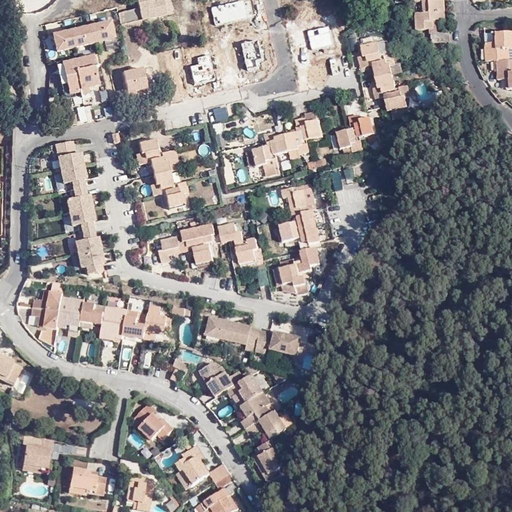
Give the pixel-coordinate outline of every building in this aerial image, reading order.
[(121,26),(169,15),(166,0),(135,0),(138,9),(117,14),(114,0),(81,0),(95,57),(62,64),(69,96),(80,93),(81,99),(83,99),(147,84),(140,58),(128,60),(121,26)] [(433,21),(438,21),(445,21),(444,1),(429,1),(429,13),(423,14),(415,14),(416,30),(429,30),(434,30),(433,21)] [(439,34),(438,21),(433,21),(434,30),(429,30),(429,34),(432,34),(439,34)] [(497,62),(509,61),(509,50),(511,49),(511,32),(496,34),(497,43),(493,43),(485,44),(486,62),(494,62),(497,62)] [(449,34),(439,34),(432,34),(432,43),(449,42),(449,34)] [(381,60),(378,45),(362,49),(364,57),(358,58),(360,68),(369,66),(368,63),(381,60)] [(373,65),(377,80),(379,88),(372,90),(375,100),(384,98),(383,95),(396,91),(392,76),(390,67),(396,66),(393,55),(385,57),(386,61),(373,65)] [(511,60),(509,61),(497,62),(498,72),(498,80),(506,80),(509,80),(510,88),(510,89),(511,89),(511,60)] [(391,112),(407,108),(405,98),(410,97),(407,86),(400,88),(400,92),(387,96),(391,112)] [(215,122),(227,120),(224,107),(212,110),(215,122)] [(321,138),(318,122),(315,112),(306,114),(307,118),(295,121),(297,129),(302,128),(305,142),(321,138)] [(368,137),(372,136),(368,120),(361,122),(359,115),(349,118),(351,127),(354,126),(357,139),(368,137)] [(337,134),(341,150),(343,149),(350,148),(351,153),(352,153),(362,150),(360,143),(356,144),(353,130),(337,134)] [(284,154),(279,138),(276,139),(275,132),(264,135),(267,144),(270,143),(273,156),(284,154)] [(300,133),(287,136),(292,152),(298,150),(299,155),(310,153),(308,145),(304,146),(300,133)] [(292,152),(287,136),(285,136),(279,138),(284,154),(289,152),(292,152)] [(159,157),(155,141),(139,144),(141,154),(135,155),(138,166),(146,164),(146,160),(159,157)] [(269,147),(253,151),(256,166),(266,164),(269,177),(280,175),(276,159),(272,160),(269,147)] [(150,162),(154,177),(156,186),(150,188),(152,198),(161,195),(160,192),(173,189),(170,173),(167,165),(173,163),(170,153),(162,155),(163,158),(150,162)] [(81,154),(58,158),(63,185),(72,183),(75,199),(66,201),(72,227),(81,225),(84,241),(75,243),(81,269),(87,268),(88,276),(102,273),(100,265),(104,264),(99,238),(95,239),(92,223),(95,222),(90,196),(87,196),(84,181),(87,180),(81,154)] [(308,164),(316,169),(327,166),(325,159),(308,163),(308,164)] [(237,169),(238,182),(247,181),(245,168),(237,169)] [(353,169),(344,170),(345,181),(355,180),(353,169)] [(331,188),(340,188),(340,173),(331,173),(331,188)] [(168,209),(184,205),(182,196),(187,194),(185,183),(177,185),(178,189),(165,193),(168,209)] [(303,191),(308,207),(316,205),(312,188),(303,191)] [(291,211),(301,209),(308,207),(303,191),(294,193),(293,189),(282,191),(284,199),(288,198),(291,211)] [(302,213),(301,209),(291,211),(293,219),(297,218),(303,216),(302,213)] [(313,211),(302,213),(303,216),(297,218),(300,231),(303,243),(309,242),(309,245),(320,243),(316,227),(313,211)] [(284,243),(299,239),(295,223),(280,227),(284,243)] [(235,245),(244,243),(242,233),(237,234),(235,225),(218,228),(220,235),(222,244),(234,241),(235,245)] [(188,248),(213,242),(212,237),(215,236),(213,226),(181,233),(184,244),(187,243),(188,248)] [(222,244),(220,235),(215,236),(212,237),(213,242),(214,245),(222,244)] [(169,256),(181,253),(179,245),(178,238),(161,242),(163,251),(159,252),(162,264),(170,262),(169,256)] [(256,261),(258,266),(266,264),(262,250),(258,251),(255,239),(247,241),(248,245),(245,246),(236,248),(240,265),(256,261)] [(300,244),(301,252),(310,250),(309,245),(309,242),(303,243),(300,244)] [(187,243),(184,244),(179,245),(181,253),(189,252),(188,248),(187,243)] [(214,262),(210,247),(194,250),(197,266),(214,262)] [(310,250),(301,252),(304,264),(299,265),(301,274),(312,272),(311,267),(320,265),(317,248),(310,250)] [(241,270),(258,266),(256,261),(240,265),(241,270)] [(294,288),(306,285),(304,277),(300,278),(297,265),(278,270),(282,287),(283,292),(295,293),(294,288)] [(282,287),(278,270),(274,271),(277,288),(282,287)] [(308,294),(306,285),(294,288),(295,293),(296,296),(308,294)] [(61,313),(63,299),(64,295),(45,292),(43,301),(35,300),(33,309),(61,313)] [(63,299),(58,328),(69,330),(80,332),(82,322),(84,304),(85,301),(63,299)] [(103,326),(106,307),(96,306),(84,304),(82,322),(92,324),(103,326)] [(148,316),(145,340),(156,342),(157,336),(165,337),(166,332),(168,319),(168,318),(159,317),(161,307),(150,306),(148,316)] [(103,326),(101,336),(123,340),(124,336),(128,311),(106,307),(103,326)] [(184,316),(185,310),(173,308),(172,315),(184,317),(184,316)] [(55,348),(58,328),(61,313),(33,309),(32,317),(41,319),(39,328),(45,329),(45,332),(42,331),(39,339),(55,348)] [(124,336),(145,340),(148,316),(139,315),(139,313),(128,311),(124,336)] [(266,354),(266,350),(270,334),(270,333),(251,329),(252,327),(210,317),(206,336),(248,345),(247,350),(266,354)] [(82,322),(80,332),(91,333),(92,324),(82,322)] [(68,336),(79,338),(80,332),(69,330),(68,336)] [(274,335),(271,351),(299,357),(303,338),(275,332),(274,335)] [(6,362),(8,358),(0,354),(0,375),(7,380),(6,381),(14,385),(22,369),(12,365),(6,362)] [(180,369),(186,373),(188,369),(175,362),(174,367),(176,368),(180,369)] [(222,394),(244,380),(239,372),(229,378),(222,367),(217,369),(214,365),(212,364),(200,372),(212,392),(218,388),(222,394)] [(171,379),(180,383),(184,374),(176,370),(171,379)] [(288,377),(272,373),(278,383),(288,377)] [(20,376),(16,392),(24,394),(29,378),(20,376)] [(254,379),(249,377),(244,380),(226,392),(230,399),(232,397),(235,396),(242,406),(263,393),(254,379)] [(226,392),(244,380),(222,394),(226,392)] [(212,392),(216,398),(222,394),(218,388),(212,392)] [(264,393),(263,393),(242,407),(241,407),(248,418),(245,420),(242,423),(246,430),(271,414),(267,408),(271,405),(264,393)] [(263,393),(242,406),(242,407),(263,393)] [(232,397),(239,408),(242,406),(235,396),(232,397)] [(166,427),(159,420),(153,415),(156,411),(149,404),(134,419),(142,426),(139,429),(152,441),(158,436),(163,441),(174,430),(168,424),(166,427)] [(267,408),(271,414),(275,411),(271,405),(267,408)] [(241,407),(240,408),(238,410),(241,415),(241,414),(245,420),(248,418),(241,407)] [(271,414),(246,430),(251,438),(261,431),(265,429),(271,440),(271,439),(275,437),(286,430),(275,412),(271,414)] [(161,417),(159,420),(166,427),(168,424),(161,417)] [(261,431),(268,441),(271,440),(265,429),(261,431)] [(275,437),(271,439),(272,441),(258,448),(262,455),(259,457),(269,474),(264,477),(267,483),(281,475),(279,468),(280,468),(282,461),(280,457),(282,455),(277,447),(280,446),(275,437)] [(47,473),(49,461),(44,460),(46,449),(47,450),(49,441),(35,439),(33,447),(26,446),(22,465),(41,468),(41,472),(47,473)] [(52,451),(54,442),(49,441),(47,450),(46,449),(44,460),(49,461),(51,451),(52,451)] [(215,483),(229,474),(223,464),(210,473),(202,461),(202,460),(200,461),(197,458),(202,454),(197,446),(183,456),(185,459),(176,465),(181,471),(183,470),(194,486),(210,475),(215,483)] [(254,460),(264,477),(269,474),(259,457),(254,460)] [(41,468),(22,465),(22,471),(40,475),(41,472),(41,468)] [(89,476),(90,471),(72,469),(69,488),(94,493),(94,495),(103,497),(106,479),(97,477),(89,476)] [(190,489),(194,486),(183,470),(181,471),(180,473),(190,489)] [(233,480),(229,474),(215,483),(219,490),(224,487),(233,480)] [(138,480),(139,478),(130,477),(126,500),(137,502),(135,510),(144,511),(149,511),(154,481),(146,479),(146,481),(138,480)] [(94,493),(69,488),(68,494),(93,498),(94,495),(94,493)] [(226,489),(204,503),(209,510),(206,511),(235,511),(237,511),(228,498),(230,496),(226,489)] [(166,493),(172,500),(180,510),(181,504),(171,490),(166,493)] [(179,511),(180,510),(172,500),(165,505),(170,511),(179,511)] [(206,511),(209,510),(204,503),(196,508),(199,511),(206,511)]
